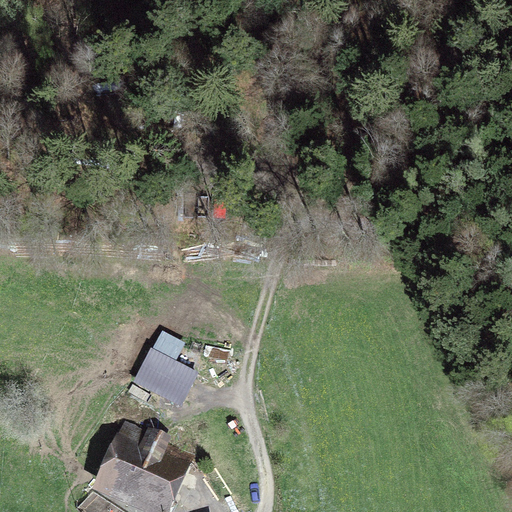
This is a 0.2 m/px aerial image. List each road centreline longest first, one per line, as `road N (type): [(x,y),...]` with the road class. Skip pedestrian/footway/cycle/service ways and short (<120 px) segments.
road 1 (track): [(264,511),(246,372),(297,180),(323,161),(511,119)]
road 2 (track): [(511,274),(452,243),(325,221),(230,161),(88,138),(0,138)]
